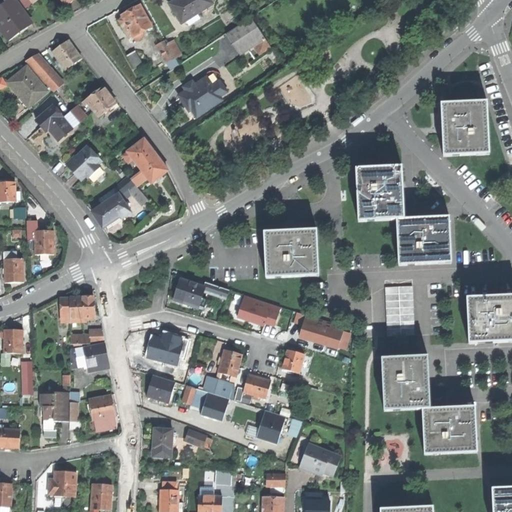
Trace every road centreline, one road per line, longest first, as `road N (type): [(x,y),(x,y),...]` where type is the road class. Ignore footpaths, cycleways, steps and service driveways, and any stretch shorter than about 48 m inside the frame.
road 1 (residential): [(205,221),(169,154),(72,26)]
road 2 (residential): [(205,221),(385,110)]
road 3 (residential): [(511,246),(385,110)]
road 4 (residential): [(0,134),(59,198),(98,266)]
road 5 (residential): [(112,327),(185,321),(250,340),(264,354)]
road 6 (unknown): [(124,391),(273,446)]
road 7 (residential): [(385,110),(488,17)]
road 8 (residential): [(131,445),(0,464)]
